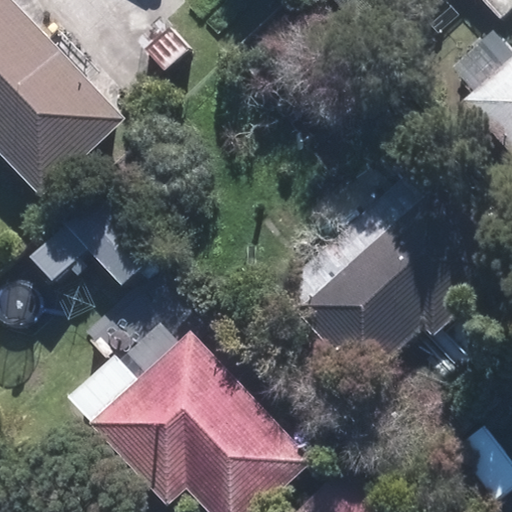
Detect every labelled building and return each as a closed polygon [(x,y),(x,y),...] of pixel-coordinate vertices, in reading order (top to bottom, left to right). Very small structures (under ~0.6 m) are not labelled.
[(20,0),(0,0),(0,138),(56,199),(136,124),(20,0)] [(347,0),(369,23),(393,0),(347,0)] [(511,72),(482,100),(511,132),(511,72)] [(511,256),(451,190),(313,314),(376,383),(441,325),(445,329),(511,268),(511,256)] [(162,259),(107,199),(42,259),(66,284),(99,253),(131,288),(162,259)] [(269,511),(323,461),(201,334),(112,419),(187,498),(200,487),(223,511),(269,511)] [(398,511),(354,466),(306,511),(398,511)]
